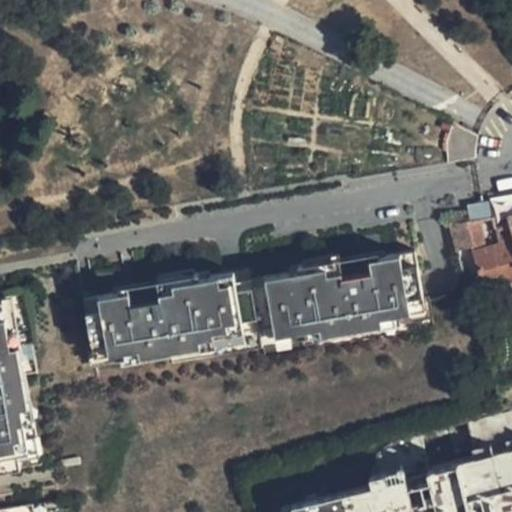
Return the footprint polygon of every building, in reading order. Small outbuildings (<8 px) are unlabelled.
[(478,160),(479,140),(453,126),(443,145),(449,165),(478,160)] [(466,220),(447,224),(454,251),(474,245),(466,220)] [(474,251),(485,288),(507,282),(511,294),(511,293),(511,245),(511,243),(474,251)] [(372,249),(375,266),(389,263),(387,256),(385,246),(372,249)] [(292,274),(254,281),(239,284),(237,273),(213,277),(161,287),(138,291),(140,303),(134,305),(133,300),(119,302),(118,295),(87,301),(96,346),(98,359),(142,351),(144,358),(174,352),(204,346),(203,340),(248,331),(246,321),(260,318),(262,329),(277,326),(279,336),(323,328),(325,335),(386,324),(384,317),(429,308),(426,296),(417,250),(387,256),(389,263),(375,266),(376,271),(369,272),(367,260),(344,264),(292,274)] [(292,274),(344,264),(342,255),(305,262),(305,266),(291,268),(292,274)] [(160,277),(161,287),(213,277),(212,272),(197,275),(196,270),(160,277)] [(239,284),(254,281),(251,270),(237,273),(239,284)] [(118,295),(119,302),(133,300),(131,288),(117,290),(118,295)] [(22,348),(28,378),(41,375),(26,295),(0,300),(0,306),(7,305),(15,349),(22,348)] [(277,326),(262,329),(260,318),(246,321),(248,331),(203,340),(204,346),(174,352),(178,375),(438,327),(432,295),(426,296),(429,308),(384,317),(386,324),(325,335),(323,328),(279,336),(277,326)] [(0,473),(27,468),(25,459),(24,454),(35,452),(27,410),(34,409),(28,378),(22,348),(15,349),(7,305),(0,306),(0,473)] [(144,361),(142,351),(98,359),(96,346),(90,348),(94,370),(144,361)] [(34,409),(27,410),(35,452),(24,454),(25,459),(45,455),(37,408),(34,409)] [(368,497),(317,511),(511,511),(511,452),(411,482),(407,465),(361,480),(368,497)]
